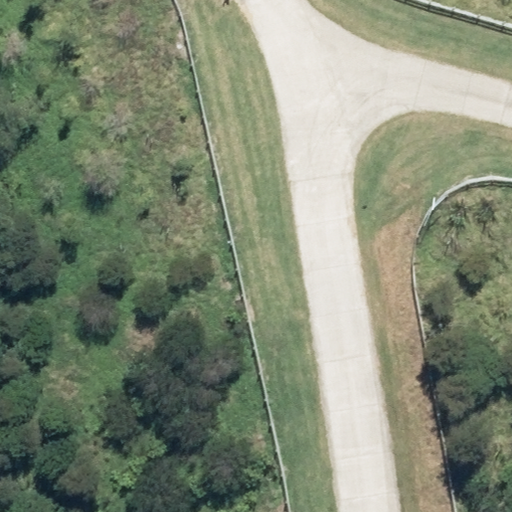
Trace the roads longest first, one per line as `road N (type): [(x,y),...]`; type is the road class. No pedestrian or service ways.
road 1 (residential): [(271,0),(319,83),(366,511)]
road 2 (unknown): [(283,20),(511,80)]
